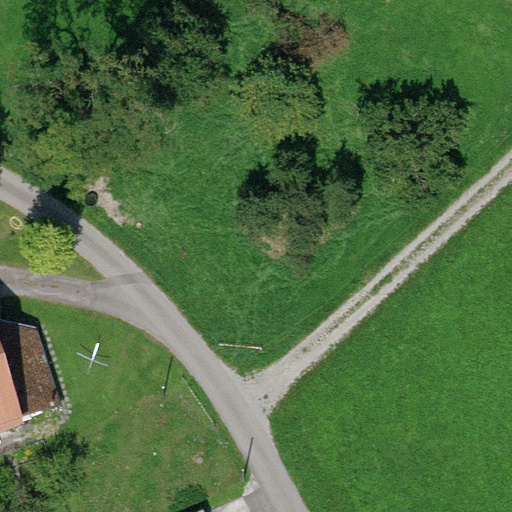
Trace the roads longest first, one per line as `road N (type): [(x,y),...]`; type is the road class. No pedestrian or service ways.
road 1 (track): [(0,190),(118,267),(244,418),(294,511)]
road 2 (track): [(511,177),(244,418)]
